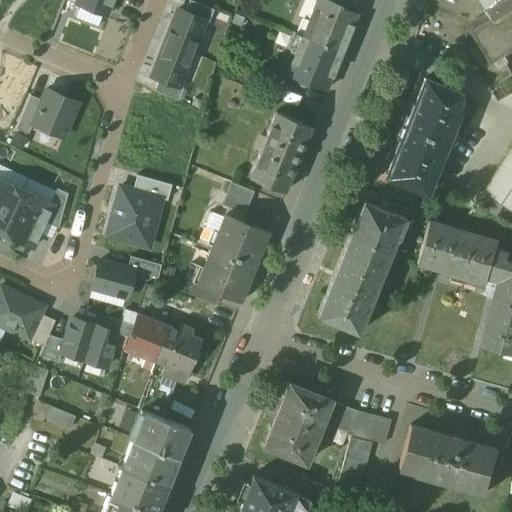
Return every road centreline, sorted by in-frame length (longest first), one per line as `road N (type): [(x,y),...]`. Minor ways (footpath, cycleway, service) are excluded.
road 1 (residential): [(254,331),(386,0)]
road 2 (residential): [(254,331),(511,405)]
road 3 (residential): [(122,93),(66,271),(41,276),(0,258)]
road 4 (residential): [(186,511),(254,331)]
road 5 (residential): [(0,43),(122,93)]
